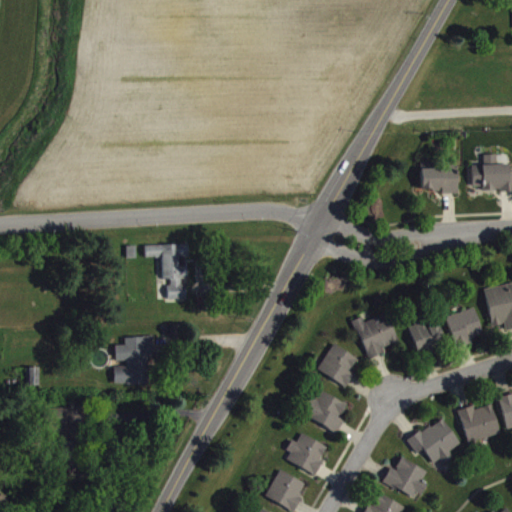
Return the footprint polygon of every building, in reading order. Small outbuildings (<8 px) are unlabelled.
[(474,171),(474,192),(482,192),(482,197),(511,196),(511,176),(509,177),(509,160),(485,161),(485,171),(474,171)] [(423,198),(459,197),(458,171),(435,172),(435,168),(422,168),(423,198)] [(147,251),(147,264),(164,263),(164,286),(170,285),(170,306),(188,305),(187,287),(188,287),(188,262),(190,262),(189,250),(147,251)] [(511,289),(486,295),(494,337),(511,333),(511,289)] [(484,340),(476,313),(447,322),(456,352),(472,347),(471,344),(484,340)] [(366,328),(364,322),(354,326),(370,365),(387,358),(385,353),(400,347),(388,319),(366,328)] [(417,331),(410,333),(419,359),(446,350),(436,319),(415,326),(417,331)] [(116,391),(151,389),(150,362),(154,361),(153,342),(126,343),(126,351),(117,351),(117,367),(127,367),(127,372),(115,373),(116,391)] [(319,375),(347,393),(356,380),(351,377),(359,364),(336,349),(319,375)] [(42,391),(42,373),(27,373),(27,391),(42,391)] [(346,424),(343,423),(349,409),(322,398),(319,405),(315,403),(306,424),(340,438),(346,424)] [(511,401),(501,405),(509,438),(511,437),(511,401)] [(502,440),(493,410),(476,415),(475,412),(459,416),(469,449),(502,440)] [(78,442),(77,433),(70,433),(69,413),(52,414),(53,443),(78,442)] [(462,449),(443,423),(409,447),(418,459),(424,455),(434,470),(441,465),(445,470),(455,463),(451,457),(462,449)] [(289,466),(317,481),(325,467),(322,465),(329,453),(303,439),(289,466)] [(84,475),(83,447),(61,448),(62,475),(84,475)] [(429,476),(402,464),(397,475),(391,473),(384,489),(421,505),(428,488),(424,486),(429,476)] [(297,511),(309,491),(282,476),(267,502),(285,511),(297,511)] [(404,511),(405,511),(381,501),(376,511),(369,509),(367,511),(404,511)]
